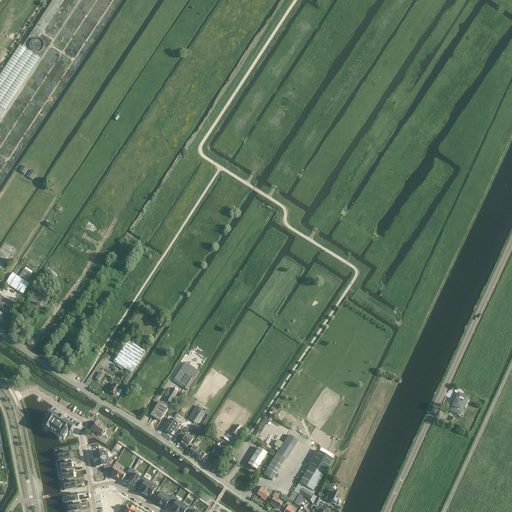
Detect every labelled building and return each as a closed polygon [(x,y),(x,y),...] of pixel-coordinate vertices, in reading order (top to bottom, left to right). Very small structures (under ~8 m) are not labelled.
[(0,118),(40,58),(19,45),(0,74),(0,118)] [(22,166),(19,171),(24,175),(24,174),(28,169),(22,166)] [(31,170),(27,176),(32,180),(36,173),(31,170)] [(19,277),(26,281),(32,273),(24,268),(19,277)] [(6,283),(23,294),(29,284),(12,273),(6,283)] [(50,298),(37,290),(35,289),(25,306),(40,315),(43,309),(50,298)] [(6,314),(7,312),(6,311),(8,307),(3,304),(1,307),(2,308),(1,310),(0,309),(0,319),(3,316),(4,317),(6,314)] [(128,340),(113,362),(131,373),(146,351),(133,343),(135,340),(130,337),(128,340)] [(179,385),(187,390),(199,372),(185,363),(173,381),(179,385)] [(100,382),(105,375),(100,372),(95,379),(100,382)] [(116,396),(116,394),(118,396),(122,391),(119,389),(120,388),(114,384),(109,392),(116,396)] [(178,392),(172,389),(165,400),(168,402),(169,403),(169,402),(171,403),(178,392)] [(459,412),(466,397),(459,393),(452,409),(459,412)] [(156,411),(153,416),(161,421),(168,410),(158,404),(154,409),(156,411)] [(197,424),(205,412),(197,406),(188,418),(197,424)] [(47,420),(42,428),(49,432),(49,431),(57,436),(56,436),(63,441),(68,433),(69,434),(74,428),(65,422),(58,418),(49,412),(45,419),(47,420)] [(170,419),(163,429),(171,434),(178,424),(170,419)] [(104,435),(106,432),(105,431),(106,429),(96,422),(91,429),(101,436),(102,434),(103,435),(104,435)] [(242,428),(237,425),(232,433),(236,436),(242,428)] [(183,434),(180,439),(182,441),(180,443),(187,448),(193,439),(187,435),(185,436),(183,434)] [(279,449),(283,443),(277,440),(274,445),(279,449)] [(201,461),(206,455),(196,448),(195,450),(192,448),(189,452),(191,453),(199,459),(201,461)] [(267,453),(259,448),(248,465),(256,470),(267,453)] [(62,449),(54,451),(55,455),(58,455),(59,461),(64,460),(70,459),(68,452),(63,453),(62,449)] [(101,453),(93,455),(93,458),(94,461),(108,458),(107,452),(104,453),(103,449),(100,450),(101,453)] [(310,466),(299,484),(313,492),(323,475),(323,474),(332,460),(319,451),(310,466)] [(108,458),(94,461),(94,465),(95,465),(95,468),(104,466),(104,469),(110,468),(108,458)] [(274,459),(264,475),(272,480),(282,464),(274,459)] [(64,460),(59,461),(61,470),(66,469),(72,468),(70,462),(64,463),(64,460)] [(209,469),(212,465),(204,460),(202,464),(209,469)] [(66,473),(66,469),(61,470),(63,480),(73,478),(72,472),(66,473)] [(115,469),(112,475),(115,477),(119,479),(122,481),(126,475),(115,469)] [(132,477),(127,485),(133,488),(140,478),(134,474),(135,471),(133,470),(130,475),(132,477)] [(143,484),(138,491),(141,493),(144,495),(152,483),(143,478),(140,483),(143,484)] [(68,479),(63,480),(63,484),(65,490),(75,488),(74,482),(68,483),(68,479)] [(152,483),(144,495),(147,497),(150,498),(154,491),(157,493),(160,488),(152,483)] [(266,491),(261,488),(257,495),(263,498),(263,499),(265,501),(272,491),(268,488),(266,491)] [(310,501),(313,495),(302,489),(299,494),(310,501)] [(113,490),(109,497),(122,505),(126,498),(113,490)] [(340,494),(334,491),(330,500),(336,503),(340,494)] [(161,492),(155,502),(158,504),(162,506),(165,508),(169,501),(171,499),(161,492)] [(294,503),(294,502),(299,495),(293,492),(289,500),(294,503)] [(67,502),(64,502),(65,507),(68,506),(73,505),(72,502),(78,500),(76,494),(66,496),(67,502)] [(175,504),(170,511),(171,511),(177,511),(182,504),(177,501),(178,499),(175,497),(172,503),(175,504)] [(270,504),(278,509),(282,503),(274,497),(270,504)] [(110,511),(117,511),(121,506),(116,503),(110,511)]
